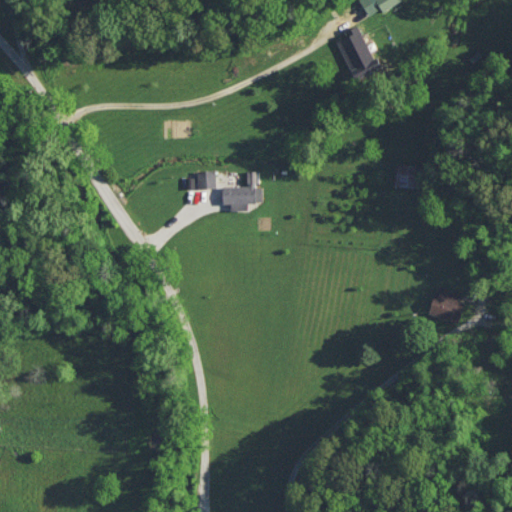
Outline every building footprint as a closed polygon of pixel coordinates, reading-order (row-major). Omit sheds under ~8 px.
[(359,0),(371,17),(397,0),(359,0)] [(337,41),(358,80),(380,68),(357,25),(345,31),(347,36),(337,41)] [(420,165),(397,162),(394,184),(417,187),(420,165)] [(216,186),(216,169),(198,170),(198,187),(216,186)] [(248,210),(248,202),(263,202),(263,185),(223,185),(223,203),(231,203),(231,209),(248,210)] [(457,300),(460,292),(438,285),(429,312),(458,322),(464,303),(457,300)]
